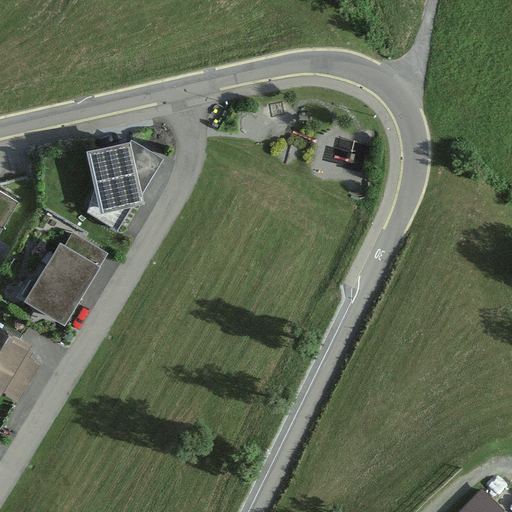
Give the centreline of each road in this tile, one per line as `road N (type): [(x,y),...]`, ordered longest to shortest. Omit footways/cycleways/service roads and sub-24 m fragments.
road 1 (residential): [(180,86),(312,60),(363,71),(401,96),(418,131),(418,162),(255,511)]
road 2 (residential): [(0,496),(187,165),(194,124),(180,86)]
road 3 (residential): [(0,125),(180,86)]
